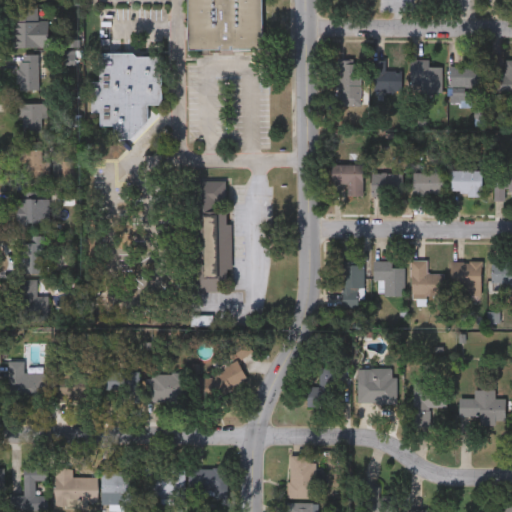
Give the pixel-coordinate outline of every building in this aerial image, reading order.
[(188,0),(262,0),(262,48),(188,48),(188,0)] [(12,47),(12,8),(47,8),(47,47),(12,47)] [(162,54),(161,104),(146,104),(146,120),(129,137),(114,137),(114,126),(100,126),(100,113),(91,112),(91,81),(99,81),(100,53),(162,54)] [(40,55),(40,90),(18,90),(18,55),(40,55)] [(428,66),(442,66),(441,91),(410,90),(411,59),(429,59),(428,66)] [(511,93),(489,93),(489,74),(504,74),(504,59),(511,59),(511,93)] [(373,60),(385,60),(385,70),(404,70),(404,91),(373,91),(373,60)] [(338,105),(338,64),(359,64),(359,105),(338,105)] [(484,65),(484,86),(450,86),(450,65),(484,65)] [(46,103),(46,132),(19,132),(19,103),(46,103)] [(19,149),(48,149),(48,177),(19,177),(19,149)] [(355,164),(355,182),(327,182),(327,164),(355,164)] [(481,194),(451,194),(451,170),(481,170),(481,194)] [(511,170),(511,194),(505,194),(505,199),(494,199),(494,170),(511,170)] [(402,172),(402,194),(369,194),(369,172),(402,172)] [(442,193),(412,193),(412,172),(442,172),(442,193)] [(188,290),(186,180),(226,179),(227,223),(231,222),(232,289),(188,290)] [(17,228),(17,198),(49,198),(49,228),(17,228)] [(20,240),(44,240),(44,272),(20,272),(20,240)] [(393,260),(393,266),(404,266),(404,295),(382,295),(382,280),(374,280),(374,260),(393,260)] [(411,260),(427,260),(427,272),(442,272),(442,296),(411,296),(411,260)] [(481,295),(450,295),(450,260),(481,260),(481,295)] [(342,307),(342,261),(363,261),(363,307),(342,307)] [(511,282),(492,282),(491,262),(511,262),(511,282)] [(36,279),(36,295),(47,295),(47,319),(14,319),(15,279),(36,279)] [(9,361),(23,361),(23,372),(45,372),(45,399),(9,399),(9,361)] [(336,405),(306,405),(306,385),(319,385),(319,365),(336,365),(336,405)] [(397,404),(397,377),(392,377),(392,368),(358,369),(358,403),(379,402),(379,405),(397,404)] [(56,400),(56,369),(97,369),(97,390),(86,390),(86,400),(56,400)] [(102,388),(102,369),(137,370),(137,400),(121,400),(121,389),(102,388)] [(148,373),(180,373),(180,400),(148,400),(148,373)] [(434,406),(434,425),(412,424),(414,381),(446,382),(445,407),(434,406)] [(478,423),(478,416),(459,416),(459,397),(474,397),(474,389),(495,389),(495,397),(505,397),(505,423),(478,423)] [(289,455),(318,455),(318,496),(289,496),(289,455)] [(154,489),(144,489),(144,466),(184,466),(184,496),(154,496),(154,489)] [(72,474),(97,475),(97,501),(55,500),(55,467),(72,467),(72,474)] [(228,496),(213,496),(213,489),(188,489),(188,467),(228,467),(228,496)] [(135,504),(102,504),(102,471),(135,471),(135,504)] [(379,485),(379,497),(396,497),(396,511),(363,511),(363,485),(379,485)] [(47,509),(9,509),(9,492),(47,492),(47,509)] [(318,501),(318,511),(288,511),(288,501),(318,501)] [(511,503),(511,511),(501,511),(501,503),(511,503)]
